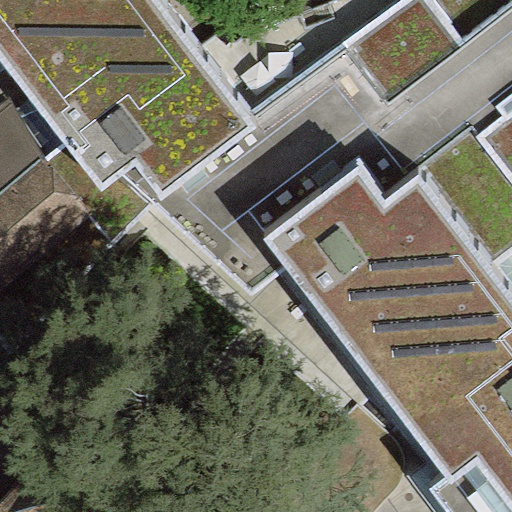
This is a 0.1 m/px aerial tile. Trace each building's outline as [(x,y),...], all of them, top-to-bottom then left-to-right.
[(0,0),(0,42),(46,101),(20,114),(42,152),(51,163),(206,46),(171,0),(0,0)] [(51,163),(114,239),(165,185),(260,112),(206,46),(51,163)] [(0,186),(42,152),(20,114),(12,101),(0,110),(0,186)] [(511,103),(477,130),(511,175),(511,103)] [(511,511),(511,280),(417,158),(384,184),(358,150),(261,225),(445,464),(428,477),(454,511),(511,511)] [(0,186),(0,330),(51,277),(67,291),(114,239),(51,163),(42,152),(0,186)] [(5,509),(8,511),(158,511),(71,433),(5,509)]
